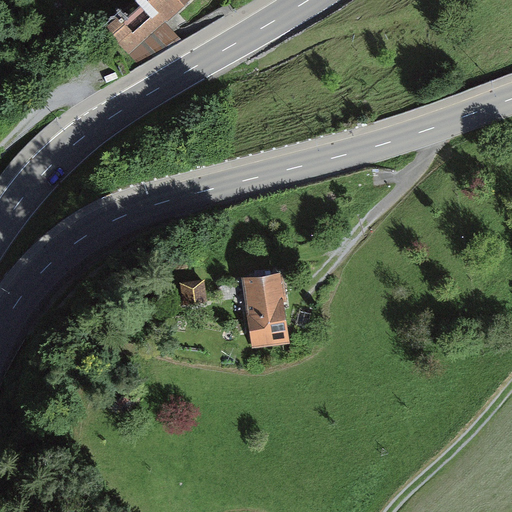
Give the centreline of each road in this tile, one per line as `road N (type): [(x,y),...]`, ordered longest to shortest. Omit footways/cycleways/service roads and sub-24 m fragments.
road 1 (tertiary): [(0,336),(47,268),(135,212),(360,152),(511,100)]
road 2 (secondary): [(310,0),(109,118),(52,164),(0,229)]
